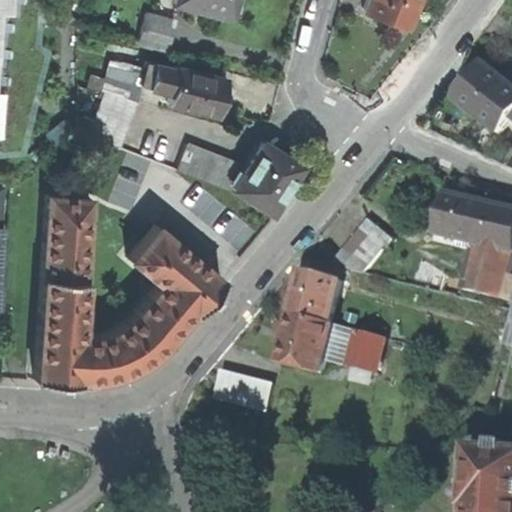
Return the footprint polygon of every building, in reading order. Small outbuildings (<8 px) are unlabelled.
[(0,0),(0,146),(15,145),(39,51),(30,45),(32,0),(0,0)] [(171,0),(226,15),(228,10),(235,11),(237,0),(171,0)] [(361,0),(359,6),(401,22),(410,0),(361,0)] [(171,18),(142,10),(134,41),(163,48),(171,18)] [(136,81),(140,65),(111,57),(102,90),(132,98),(136,81)] [(167,89),(172,67),(142,59),(140,65),(136,81),(167,89)] [(222,75),(173,64),(172,67),(167,89),(165,99),(213,111),(222,75)] [(511,86),(486,66),(458,102),(504,137),(511,126),(511,86)] [(132,98),(102,90),(84,133),(113,145),(132,98)] [(242,165),(229,186),(267,209),(297,162),(259,139),(242,165)] [(229,186),(242,165),(184,142),(173,167),(227,189),(229,186)] [(75,377),(78,333),(87,194),(43,192),(31,377),(75,380),(75,377)] [(511,211),(449,196),(439,236),(478,245),(511,253),(511,211)] [(371,220),(334,266),(366,274),(395,240),(371,220)] [(154,280),(188,308),(191,310),(218,277),(151,222),(124,255),(154,280)] [(511,253),(478,245),(466,292),(511,302),(511,253)] [(294,315),(334,326),(345,283),(304,272),(294,315)] [(154,280),(128,313),(120,320),(113,324),(105,329),(96,332),(88,333),(78,333),(75,377),(95,376),(104,375),(111,373),(119,370),(128,365),(138,360),(145,355),(153,349),(160,342),(188,308),(154,280)] [(334,326),(294,315),(281,364),(325,375),(338,327),(334,326)] [(387,339),(362,333),(353,367),(378,373),(387,339)] [(277,386),(225,373),(218,399),(270,412),(277,386)] [(468,507),(471,507),(470,511),(511,511),(511,452),(472,450),(468,507)]
